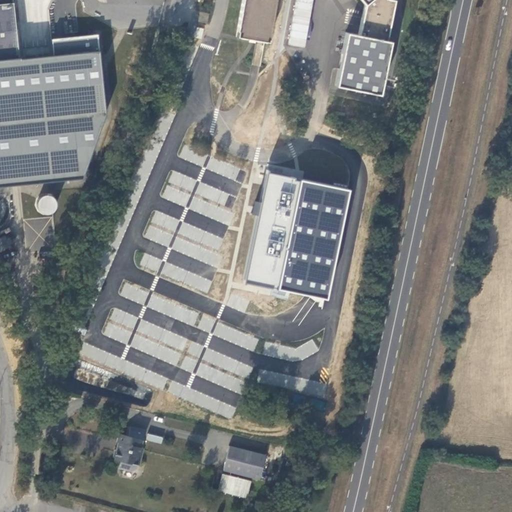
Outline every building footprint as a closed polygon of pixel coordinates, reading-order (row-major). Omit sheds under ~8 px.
[(0,0),(0,58),(18,57),(12,0),(0,0)] [(241,0),(236,36),(268,42),(274,0),(241,0)] [(294,0),(288,45),(306,48),(313,0),(294,0)] [(368,0),(365,3),(361,34),(395,42),(397,0),(368,0)] [(209,13),(200,11),(198,21),(206,23),(209,13)] [(395,42),(351,32),(339,84),(384,94),(395,42)] [(102,147),(93,143),(90,150),(99,154),(102,147)] [(72,173),(81,178),(88,164),(86,163),(89,157),(76,151),(69,166),(74,168),(72,173)] [(19,171),(16,175),(24,182),(28,178),(19,171)] [(27,184),(24,182),(16,175),(15,173),(0,190),(0,211),(12,222),(26,206),(21,202),(27,195),(22,190),(27,184)] [(75,192),(81,178),(72,173),(65,188),(75,192)] [(78,357),(234,417),(248,381),(260,380),(303,396),(304,405),(320,410),(328,388),(271,366),(274,359),(237,345),(236,328),(191,311),(186,324),(182,322),(177,323),(178,333),(141,319),(137,329),(137,328),(132,341),(142,344),(146,335),(157,339),(158,359),(140,352),(126,353),(122,365),(120,348),(117,358),(110,355),(78,357)] [(121,465),(123,468),(132,471),(135,469),(137,462),(139,462),(143,448),(141,447),(145,430),(130,427),(128,436),(118,433),(116,441),(119,442),(118,448),(115,450),(113,456),(115,459),(119,460),(122,461),(121,465)] [(148,433),(146,439),(161,443),(163,438),(148,433)] [(229,446),(223,470),(259,479),(266,455),(229,446)] [(222,473),(216,491),(246,499),(251,481),(222,473)]
